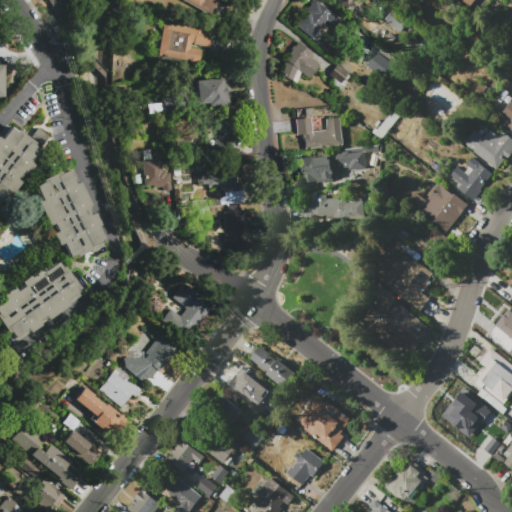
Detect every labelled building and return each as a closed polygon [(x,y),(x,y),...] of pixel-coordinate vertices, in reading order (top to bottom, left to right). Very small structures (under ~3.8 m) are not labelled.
[(47,0),(68,0),(74,9),(70,11),(77,22),(64,30),(50,8),(52,7),(47,0)] [(215,0),(217,1),(209,15),(181,0),(215,0)] [(364,0),(353,13),(337,0),(364,0)] [(479,0),(470,12),(454,0),(479,0)] [(337,18),(331,25),(325,20),(312,38),(295,25),(314,1),(337,18)] [(401,34),(385,22),(395,9),(411,22),(401,34)] [(211,31),(208,47),(189,43),(188,47),(199,50),(197,62),(157,55),(162,22),(211,31)] [(298,42),(312,53),(309,57),(319,64),(308,78),(296,69),(294,72),(281,62),(298,42)] [(377,52),(394,64),(384,78),(368,66),(377,52)] [(329,75),(337,64),(348,73),(347,74),(349,76),(347,79),(344,78),(343,79),(346,82),(339,92),(329,84),(333,78),(329,75)] [(225,105),(207,107),(207,104),(197,105),(195,81),(222,78),(225,105)] [(509,93),(496,108),(492,104),(504,89),(509,93)] [(184,108),(183,95),(161,96),(162,109),(184,108)] [(511,130),(508,127),(511,121),(502,113),(511,100),(511,130)] [(232,149),(212,151),(211,144),(203,145),(201,130),(211,129),(210,120),(229,118),(232,149)] [(295,122),(311,120),(312,134),(327,133),(326,121),(341,120),(344,147),(305,151),(304,137),(297,137),(295,122)] [(0,138),(9,127),(15,132),(17,130),(34,142),(32,145),(38,149),(28,161),(33,164),(24,175),(21,172),(15,179),(19,182),(4,202),(2,201),(0,199),(0,138)] [(504,131),(511,137),(511,152),(507,159),(506,158),(496,170),(474,151),(475,150),(465,142),(476,129),(485,136),(491,129),(500,136),(504,131)] [(365,152),(366,168),(350,169),(349,167),(340,168),(340,171),(335,172),(335,174),(333,174),(334,177),(325,178),(325,174),(315,175),(313,157),(335,155),(335,153),(349,151),(350,153),(365,152)] [(313,157),(315,175),(316,180),(301,182),(299,158),(313,157)] [(450,175),(457,167),(469,176),(474,169),(467,164),(472,157),(493,173),(480,189),(482,190),(474,200),(459,189),(462,185),(450,175)] [(170,190),(162,191),(161,185),(144,187),(141,160),(159,158),(161,170),(164,170),(164,174),(168,173),(170,190)] [(197,184),(196,171),(201,171),(201,168),(234,167),(236,203),(220,204),(219,197),(224,197),(223,189),(220,189),(220,186),(208,186),(208,183),(197,184)] [(40,181),(59,171),(60,174),(66,171),(73,185),(78,183),(89,205),(84,208),(88,215),(93,213),(106,239),(100,242),(103,248),(86,256),(84,253),(76,257),(75,254),(68,257),(62,243),(57,246),(51,234),(56,232),(52,224),(47,226),(36,203),(41,200),(34,186),(41,183),(40,181)] [(469,204),(448,231),(434,220),(435,218),(424,209),(431,200),(428,198),(440,184),(454,195),(455,193),(469,204)] [(423,209),(427,200),(414,193),(409,202),(423,209)] [(366,218),(336,221),(335,217),(327,218),(326,213),(289,218),(287,200),(326,195),(327,199),(344,197),(345,204),(364,201),(366,218)] [(243,241),(223,243),(223,234),(224,234),(222,212),(244,210),(245,228),(242,228),(243,241)] [(452,242),(436,263),(430,258),(418,249),(435,228),(452,242)] [(392,289),(415,259),(433,273),(420,290),(430,298),(420,311),(392,289)] [(0,302),(3,300),(5,299),(3,297),(2,294),(3,293),(13,287),(16,291),(23,286),(20,282),(41,267),(44,270),(56,262),(60,268),(63,266),(71,278),(73,276),(82,288),(77,292),(80,296),(16,341),(9,331),(7,333),(4,329),(0,323),(0,302)] [(387,309),(372,297),(381,285),(396,297),(387,309)] [(171,298),(179,287),(183,290),(186,286),(211,306),(200,319),(199,318),(183,338),(161,320),(169,309),(178,317),(185,309),(171,298)] [(413,352),(383,329),(401,305),(428,326),(424,331),(427,333),(413,352)] [(511,314),(511,333),(503,344),(491,334),(496,329),(494,327),(499,320),(497,319),(499,317),(495,314),(502,306),(511,314)] [(143,359),(146,355),(144,352),(159,333),(177,348),(158,371),(155,369),(143,384),(124,369),(124,358),(131,357),(134,359),(143,359)] [(492,349),(511,364),(511,395),(504,406),(508,409),(504,415),(478,394),(482,389),(475,383),(479,378),(476,375),(484,365),(481,363),(492,349)] [(267,374),(268,372),(254,361),(259,353),(267,359),(270,355),(277,361),(279,359),(296,373),(285,388),(267,374)] [(264,381),(250,398),(231,382),(237,375),(234,373),(241,364),(264,381)] [(139,389),(133,397),(130,394),(119,408),(97,390),(114,368),(125,377),(124,378),(139,389)] [(84,387),(93,395),(92,397),(104,406),(106,404),(125,419),(112,435),(102,428),(101,430),(91,422),(95,417),(73,400),(84,387)] [(327,401),(350,419),(348,421),(350,422),(344,429),(344,430),(341,434),(344,436),(333,451),(304,429),(306,427),(298,420),(307,409),(305,408),(309,403),(311,404),(318,395),(327,402),(327,401)] [(475,416),(464,430),(455,422),(453,424),(448,420),(449,418),(443,413),(458,395),(470,405),(466,409),(475,416)] [(222,396),(243,412),(229,431),(207,414),(222,396)] [(268,419),(256,411),(261,405),(272,414),(268,419)] [(10,438),(23,423),(42,439),(45,441),(47,439),(72,459),(69,464),(81,474),(70,487),(10,438)] [(239,445),(224,463),(203,447),(206,443),(192,431),(198,423),(213,434),(217,428),(239,445)] [(465,436),(476,423),(486,431),(487,430),(493,435),(481,449),(465,436)] [(62,441),(71,430),(81,438),(85,433),(99,445),(96,449),(99,452),(88,466),(70,452),(72,449),(62,441)] [(184,470),(168,457),(173,451),(172,450),(182,438),(205,457),(200,463),(194,458),(184,470)] [(503,463),(511,469),(511,443),(507,451),(509,453),(503,463)] [(307,448),(324,461),(318,468),(321,470),(312,481),(310,479),(304,486),(287,472),(293,465),(294,466),(298,461),(293,457),(298,451),(302,455),(307,448)] [(384,486),(408,456),(427,472),(425,475),(429,478),(420,490),(417,488),(410,497),(408,496),(403,502),(384,486)] [(202,496),(190,510),(189,509),(186,511),(184,511),(177,506),(179,503),(167,494),(166,495),(158,489),(166,479),(173,484),(177,477),(202,496)] [(218,487),(210,497),(198,488),(206,477),(218,487)] [(262,511),(263,511),(261,509),(263,506),(254,498),(271,477),(295,497),(288,505),(284,502),(281,506),(283,508),(279,511),(262,511)] [(62,497),(53,508),(50,506),(46,511),(28,496),(41,480),(62,497)] [(162,503),(154,511),(131,511),(128,509),(136,498),(135,498),(141,490),(142,491),(143,490),(156,500),(157,499),(162,503)] [(0,511),(0,504),(7,497),(23,511),(21,511),(0,511)] [(371,511),(373,510),(369,507),(375,500),(383,506),(384,504),(389,508),(387,509),(390,511),(371,511)]
